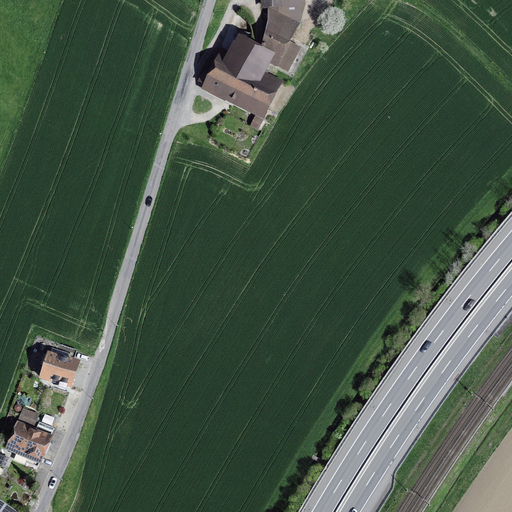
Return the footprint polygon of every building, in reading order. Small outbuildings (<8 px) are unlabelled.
[(281,19),(296,26),(298,23),(301,7),(300,0),(263,0),(264,7),(280,6),(281,19)] [(296,26),(281,19),(268,12),(268,26),(271,27),(261,53),(271,58),(287,66),(297,46),(288,42),(296,26)] [(263,74),(271,58),(261,53),(238,40),(226,64),(212,56),(199,81),(262,113),(278,82),(263,74)] [(50,356),(44,354),(41,364),(46,366),(46,367),(54,370),(50,381),(69,387),(76,365),(71,363),(75,350),(59,345),(57,350),(52,348),(50,356)] [(55,428),(67,392),(51,387),(38,422),(39,422),(55,428)] [(38,415),(24,409),(21,415),(36,421),(38,415)] [(36,421),(21,415),(18,423),(33,428),(36,421)] [(34,434),(18,427),(9,448),(19,452),(17,458),(38,467),(55,428),(39,422),(34,434)] [(35,470),(21,464),(15,478),(29,483),(35,470)] [(15,511),(16,511),(0,500),(0,511),(15,511)]
